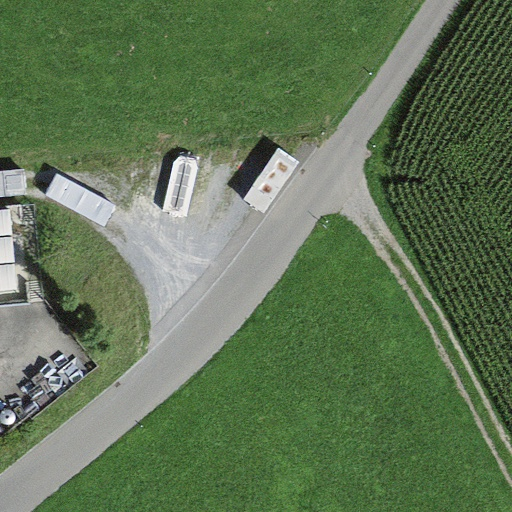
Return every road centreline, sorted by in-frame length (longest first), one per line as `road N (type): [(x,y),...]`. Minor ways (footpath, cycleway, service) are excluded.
road 1 (unclassified): [(443,0),(232,292),(80,441),(0,503)]
road 2 (track): [(331,157),(511,447)]
